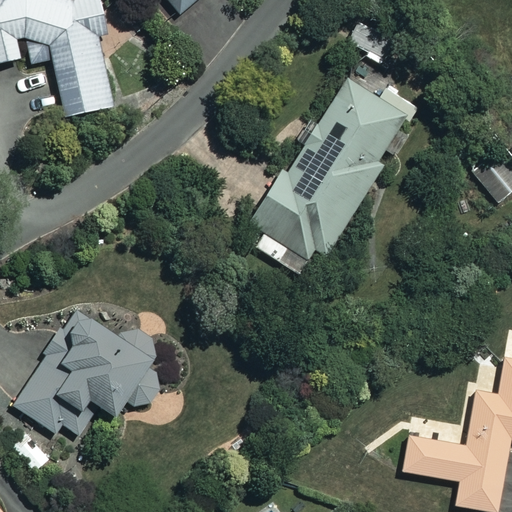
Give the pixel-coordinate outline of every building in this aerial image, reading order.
[(23,38),(29,65),(51,60),(63,115),(111,104),(96,34),(105,32),(97,0),(0,0),(0,60),(19,56),(15,39),(23,38)] [(166,0),(178,14),(193,0),(166,0)] [(389,154),(401,136),(394,132),(402,119),(409,124),(420,106),(354,63),(284,171),(280,168),(246,219),(263,230),(253,246),(298,275),(314,250),(323,255),(380,167),(373,163),(382,150),(389,154)] [(511,194),(511,167),(499,150),(473,170),(499,204),(511,194)] [(157,384),(156,365),(148,359),(154,352),(153,345),(149,337),(143,330),(134,327),(124,327),(116,336),(75,306),(38,357),(42,360),(12,403),(53,432),(59,424),(74,435),(90,413),(81,407),(87,399),(108,415),(120,399),(128,405),(131,405),(149,397),(157,384)] [(348,354),(348,338),(314,337),(314,353),(348,354)] [(509,438),(511,438),(511,358),(503,357),(496,394),(474,390),(464,444),(407,435),(401,471),(457,480),(453,504),(496,511),(509,438)] [(48,459),(25,434),(11,447),(34,472),(48,459)]
